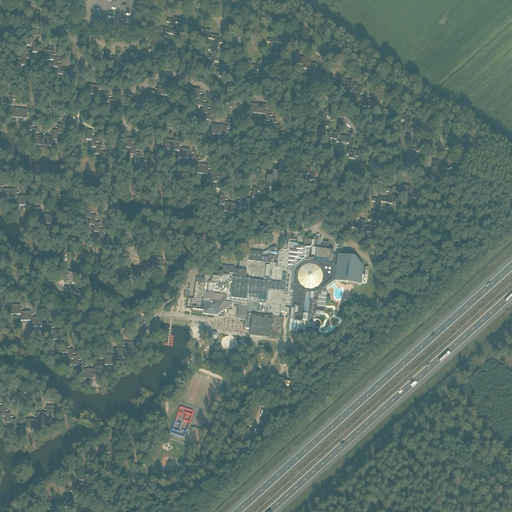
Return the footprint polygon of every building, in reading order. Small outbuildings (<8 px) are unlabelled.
[(184,20),(180,19),(179,23),(187,25),(187,23),(190,24),(191,20),(192,18),(184,16),(183,18),(184,19),(184,20)] [(35,28),(42,29),(43,27),(46,27),(47,23),(45,23),(45,21),(40,20),(41,19),(36,19),(36,17),(33,17),(32,23),(36,24),(35,28)] [(170,23),(170,26),(175,27),(176,23),(179,23),(180,19),(173,18),(173,21),(167,19),(167,22),(170,23)] [(193,21),(191,20),(190,24),(189,28),(197,30),(199,24),(196,23),(192,23),(193,21)] [(4,35),(3,35),(2,39),(4,39),(9,39),(9,35),(13,36),(14,29),(12,28),(12,25),(9,25),(8,26),(6,26),(6,31),(5,31),(4,35)] [(170,30),(166,29),(165,33),(173,35),(173,33),(176,34),(177,31),(178,30),(177,30),(178,28),(175,27),(170,26),(169,28),(170,28),(170,30)] [(156,33),(156,36),(161,37),(162,32),(165,33),(166,29),(159,28),(158,30),(153,29),(153,32),(156,33)] [(204,38),(212,40),(213,36),(209,35),(209,33),(210,33),(210,31),(202,29),(202,31),(201,31),(201,32),(202,32),(201,35),(204,36),(204,38)] [(152,44),(159,45),(160,45),(162,37),(161,37),(156,36),(155,39),(155,42),(153,42),(152,44)] [(215,40),(214,45),(219,46),(219,43),(223,44),(224,41),(219,40),(219,37),(213,36),(212,40),(215,40)] [(284,40),(280,39),(279,43),(287,45),(288,43),(291,44),(292,41),(292,40),(292,38),(284,36),(284,38),(285,38),(284,40)] [(271,43),(270,46),(275,47),(276,42),(279,43),(280,39),(274,38),(273,40),(268,39),(267,42),(271,43)] [(149,51),(152,52),(155,53),(157,53),(159,45),(152,44),(152,46),(151,50),(149,49),(149,51)] [(210,53),(212,53),(218,54),(219,52),(217,52),(218,49),(219,46),(214,45),(212,44),(210,53)] [(267,52),(267,54),(273,55),(275,56),(277,47),(275,47),(270,46),(269,49),(270,49),(269,52),(267,52)] [(48,61),(53,61),(54,58),(54,55),(56,56),(56,55),(54,55),(54,51),(49,51),(48,63),(48,61)] [(143,60),(147,61),(148,56),(146,56),(147,52),(143,51),(142,57),(140,56),(138,63),(142,63),(143,60)] [(104,60),(112,62),(113,58),(109,57),(110,55),(111,55),(111,53),(103,52),(103,54),(102,54),(102,55),(102,57),(105,58),(104,60)] [(148,56),(147,61),(147,63),(151,64),(152,61),(156,62),(157,58),(157,57),(156,56),(155,56),(155,53),(152,52),(151,57),(148,56)] [(296,64),(300,65),(302,58),(299,58),(300,52),(297,52),(296,55),(295,55),(294,55),(293,55),(293,56),(292,60),(297,61),(296,64)] [(116,62),(121,63),(122,58),(119,58),(120,54),(117,53),(116,58),(113,58),(112,62),(112,64),(116,65),(116,62)] [(210,61),(212,61),(215,62),(218,63),(219,61),(217,60),(217,57),(218,57),(218,54),(212,53),(210,61)] [(122,58),(121,63),(121,65),(125,66),(125,63),(130,64),(131,60),(131,59),(130,58),(128,58),(129,54),(126,54),(125,59),(122,58)] [(263,61),(267,62),(270,63),(271,63),(273,55),(267,54),(266,56),(267,56),(266,60),(264,59),(263,61)] [(52,68),(57,69),(58,69),(58,65),(58,62),(60,63),(60,62),(58,62),(59,58),(54,58),(53,61),(52,70),(52,68)] [(305,69),(307,69),(309,61),(307,61),(307,63),(305,62),(306,59),(302,58),(300,65),(302,65),(301,68),(304,69),(305,69)] [(245,68),(253,70),(254,66),(250,65),(250,63),(251,64),(252,62),(244,60),(243,62),(243,63),(243,65),(246,66),(245,68)] [(215,74),(215,73),(216,68),(213,67),(215,62),(212,61),(211,65),(209,64),(208,65),(207,66),(207,69),(211,70),(211,73),(215,74)] [(257,70),(262,72),(263,67),(260,66),(261,62),(258,61),(257,67),(254,66),(253,70),(253,73),(257,74),(257,70)] [(307,69),(310,70),(314,71),(315,71),(317,65),(314,64),(314,65),(310,64),(311,62),(309,61),(307,69)] [(263,67),(262,72),(261,73),(265,74),(266,71),(271,72),(272,68),(271,67),(269,66),(270,63),(267,62),(266,67),(263,67)] [(57,75),(62,76),(62,72),(63,69),(65,70),(65,69),(63,69),(63,65),(58,65),(58,69),(57,69),(56,77),(57,77),(57,75)] [(216,68),(215,73),(220,74),(219,77),(223,78),(223,75),(224,71),(222,70),(223,65),(220,65),(219,68),(216,68)] [(228,72),(224,71),(223,75),(231,77),(232,75),(235,76),(236,73),(236,72),(236,70),(228,68),(228,70),(229,70),(228,72)] [(313,83),(315,83),(317,75),(315,75),(315,76),(313,75),(314,71),(310,70),(308,78),(310,79),(309,82),(312,82),(312,83),(313,83)] [(62,76),(61,84),(61,82),(66,83),(66,84),(66,85),(67,76),(69,77),(69,76),(67,76),(68,73),(62,72),(62,76)] [(317,75),(315,83),(323,85),(325,78),(322,78),(318,77),(319,75),(317,75)] [(343,87),(347,88),(348,81),(346,81),(347,75),(344,75),(343,78),(342,78),(341,78),(340,79),(339,83),(344,84),(343,87)] [(180,82),(174,81),(173,93),(173,91),(178,92),(178,94),(179,86),(181,86),(179,85),(180,82)] [(352,92),(354,92),(356,84),(354,84),(353,86),(352,85),(352,82),(348,81),(347,88),(349,88),(348,91),(351,92),(352,92)] [(354,92),(357,93),(361,94),(362,94),(363,88),(360,87),(360,88),(357,87),(358,85),(356,84),(354,92)] [(193,99),(198,100),(199,100),(199,97),(200,94),(202,94),(200,94),(200,90),(195,89),(193,101),(193,99)] [(103,103),(108,104),(109,104),(109,100),(109,97),(111,97),(109,97),(109,93),(104,93),(103,105),(103,103)] [(360,106),(362,106),(364,98),(362,98),(361,99),(360,98),(361,94),(357,93),(355,101),(357,102),(356,105),(359,105),(359,106),(360,106)] [(8,96),(7,108),(7,106),(12,106),(12,108),(13,100),(15,100),(13,100),(13,96),(8,96)] [(197,107),(202,107),(203,108),(203,104),(204,101),(206,102),(206,101),(204,101),(204,97),(199,97),(199,100),(198,100),(197,109),(197,107)] [(370,108),(370,106),(371,101),(368,101),(365,101),(366,98),(364,98),(362,106),(370,108)] [(371,101),(370,106),(375,107),(374,111),(378,111),(380,105),(377,104),(378,99),(375,98),(374,102),(371,101)] [(109,104),(108,104),(108,112),(108,110),(113,110),(113,112),(114,104),(116,104),(114,104),(114,100),(109,100),(109,104)] [(202,114),(206,115),(207,115),(207,111),(208,109),(210,109),(208,108),(208,105),(203,104),(203,108),(202,107),(201,116),(202,114)] [(260,115),(265,115),(265,112),(266,109),(268,109),(266,109),(266,105),(261,105),(260,117),(260,115)] [(22,109),(21,121),(22,119),(27,120),(26,122),(27,122),(27,114),(29,114),(30,114),(27,113),(28,110),(22,109)] [(324,112),(322,120),(326,121),(327,117),(329,117),(328,118),(330,119),(332,111),(330,110),(329,110),(327,109),(327,110),(326,113),(324,112)] [(381,119),(386,120),(388,114),(395,116),(396,113),(383,110),(381,119)] [(207,115),(206,115),(205,123),(206,121),(210,122),(210,124),(212,116),(214,116),(212,116),(212,112),(207,111),(207,115)] [(264,122),(269,122),(270,122),(270,119),(270,116),(272,116),(270,116),(271,112),(265,112),(265,115),(264,124),(264,122)] [(406,121),(406,124),(410,125),(411,119),(408,118),(410,113),(407,112),(406,116),(404,115),(403,115),(403,116),(402,117),(401,120),(406,121)] [(269,129),(274,129),(275,126),(275,123),(277,123),(275,123),(275,119),(270,119),(270,122),(269,122),(269,131),(269,129)] [(322,124),(321,129),(326,130),(326,127),(330,128),(331,125),(325,124),(326,121),(322,120),(319,119),(318,123),(322,124)] [(26,132),(31,132),(32,132),(32,129),(32,126),(34,126),(32,126),(33,122),(27,122),(26,134),(26,132)] [(411,137),(412,134),(413,129),(411,129),(410,130),(409,129),(410,125),(406,124),(404,132),(406,133),(405,136),(408,136),(408,137),(409,137),(411,137)] [(274,136),(279,136),(279,133),(280,130),(282,130),(279,130),(280,126),(275,126),(274,129),(273,138),(274,138),(274,136)] [(416,135),(415,138),(419,139),(421,133),(418,132),(419,127),(416,126),(415,130),(413,129),(412,134),(416,135)] [(326,136),(329,137),(330,134),(325,133),(326,130),(321,129),(319,128),(318,132),(321,133),(320,138),(323,139),(324,139),(325,138),(325,137),(326,136)] [(31,139),(36,139),(37,136),(37,133),(39,133),(37,133),(37,129),(32,129),(32,132),(31,132),(31,141),(31,139)] [(329,138),(337,140),(338,134),(336,133),(336,134),(332,133),(333,131),(331,130),(330,134),(329,137),(329,138)] [(86,141),(91,141),(92,138),(92,135),(94,136),(94,135),(92,135),(93,131),(87,131),(86,143),(86,141)] [(344,144),(345,142),(346,137),(343,136),(343,137),(340,136),(340,134),(338,134),(337,140),(336,142),(344,144)] [(349,143),(349,146),(353,147),(354,141),(351,140),(353,135),(350,134),(349,138),(346,137),(345,142),(349,143)] [(90,148),(95,149),(96,149),(96,145),(96,142),(98,143),(98,142),(96,142),(97,138),(92,138),(91,141),(90,150),(90,148)] [(416,147),(415,150),(418,151),(421,151),(422,143),(420,143),(420,144),(418,143),(419,139),(415,138),(413,146),(416,147)] [(126,149),(131,149),(131,146),(132,143),(134,143),(132,143),(132,139),(127,139),(125,151),(126,149)] [(174,152),(179,152),(180,149),(180,146),(182,146),(180,146),(180,142),(175,141),(173,153),(174,153),(174,152)] [(95,155),(100,156),(100,152),(101,150),(103,150),(101,149),(101,146),(96,145),(96,149),(95,149),(94,157),(95,155)] [(449,150),(449,153),(454,154),(455,150),(458,150),(459,146),(452,145),(452,148),(446,146),(446,150),(449,150)] [(130,156),(135,157),(136,153),(136,150),(138,151),(138,150),(136,150),(137,146),(131,146),(131,149),(129,158),(130,158),(130,156)] [(354,159),(354,156),(356,151),(354,151),(353,152),(352,151),(353,147),(349,146),(347,154),(349,155),(348,158),(351,159),(352,159),(354,159)] [(359,157),(358,160),(362,161),(364,155),(361,154),(362,149),(359,148),(358,152),(356,151),(354,156),(359,157)] [(183,159),(188,160),(189,157),(189,154),(191,154),(189,154),(190,150),(185,149),(183,161),(183,159)] [(409,157),(410,157),(415,158),(416,155),(415,155),(416,152),(418,152),(418,151),(415,150),(410,149),(409,157)] [(100,156),(98,164),(99,164),(99,162),(104,163),(104,165),(105,157),(107,157),(105,156),(106,153),(100,152),(100,156)] [(134,163),(139,164),(140,160),(140,158),(142,158),(140,157),(141,154),(136,153),(135,157),(134,165),(134,163)] [(446,159),(445,161),(454,163),(455,155),(454,154),(449,153),(448,156),(449,156),(448,159),(446,159)] [(193,167),(198,168),(198,164),(199,162),(201,162),(199,161),(199,158),(194,157),(192,169),(193,167)] [(415,158),(410,157),(409,162),(406,161),(405,165),(412,166),(412,164),(417,165),(418,162),(414,161),(415,158)] [(358,169),(358,172),(361,173),(363,173),(365,165),(363,165),(363,166),(361,166),(362,161),(358,160),(356,168),(358,169)] [(432,167),(432,169),(440,171),(441,168),(442,164),(442,163),(435,161),(435,164),(434,167),(432,167)] [(446,165),(442,164),(441,168),(449,170),(449,168),(452,168),(453,166),(453,165),(454,163),(445,161),(445,163),(446,163),(446,165)] [(202,175),(207,176),(208,172),(208,170),(210,170),(208,169),(209,166),(203,165),(202,177),(202,175)] [(429,172),(429,176),(435,177),(436,176),(439,176),(439,174),(440,174),(440,173),(440,171),(432,169),(431,171),(433,171),(433,173),(429,172)] [(358,172),(353,171),(351,179),(353,179),(358,180),(359,178),(358,177),(359,174),(361,175),(361,173),(358,172)] [(212,183),(217,183),(217,184),(217,180),(218,177),(220,178),(220,177),(218,177),(218,173),(213,173),(211,185),(212,183)] [(435,177),(429,176),(428,179),(423,177),(422,180),(426,181),(425,183),(426,184),(427,185),(430,185),(431,181),(434,181),(435,177)] [(217,184),(217,183),(215,192),(216,192),(216,190),(221,191),(221,193),(222,184),(224,185),(224,184),(222,184),(222,181),(217,180),(217,184)] [(403,190),(399,189),(398,193),(406,195),(407,193),(409,193),(410,193),(411,190),(411,188),(403,186),(402,188),(404,188),(403,190)] [(390,193),(389,195),(394,197),(395,192),(398,193),(399,189),(392,187),(392,190),(387,189),(386,192),(390,193)] [(412,190),(411,190),(410,193),(409,193),(408,198),(417,200),(418,193),(415,192),(415,193),(412,192),(412,190)] [(219,206),(224,206),(225,203),(225,200),(227,200),(225,200),(226,196),(220,195),(218,207),(219,207),(219,206)] [(389,199),(385,199),(384,202),(392,204),(393,202),(396,203),(396,200),(397,200),(396,199),(397,197),(394,197),(389,195),(388,198),(389,198),(389,199)] [(375,202),(375,205),(380,206),(381,202),(384,202),(385,199),(378,197),(378,200),(373,198),(372,202),(375,202)] [(371,213),(378,215),(379,215),(381,207),(380,206),(375,205),(374,208),(375,208),(374,211),(372,211),(371,213)] [(85,219),(90,219),(91,216),(91,213),(93,213),(91,213),(91,209),(86,208),(84,220),(85,220),(85,219)] [(368,221),(371,221),(375,222),(376,222),(378,215),(371,213),(371,216),(371,219),(369,219),(368,221)] [(89,226),(94,226),(95,223),(95,220),(97,220),(95,220),(96,216),(91,216),(90,219),(89,227),(89,228),(89,226)] [(350,227),(358,229),(359,225),(355,224),(355,223),(356,223),(357,221),(348,219),(348,221),(347,222),(348,222),(347,225),(350,226),(350,227)] [(362,230),(366,231),(368,226),(365,225),(366,221),(363,221),(361,226),(359,225),(358,229),(357,232),(361,233),(362,230)] [(368,226),(366,231),(366,232),(370,233),(371,230),(376,231),(376,228),(376,227),(376,226),(375,226),(374,226),(375,222),(371,221),(370,226),(368,226)] [(94,233),(99,233),(99,230),(100,227),(102,227),(100,227),(100,223),(95,223),(94,226),(93,235),(94,233)] [(98,240),(103,240),(104,237),(104,234),(106,234),(104,234),(104,230),(99,230),(99,233),(98,242),(98,240)] [(326,290),(336,282),(336,279),(342,280),(342,277),(335,276),(336,270),(339,270),(342,274),(342,276),(350,269),(346,263),(347,263),(347,262),(346,262),(345,262),(345,263),(339,255),(340,252),(336,252),(336,254),(333,253),(333,251),(327,251),(328,248),(329,243),(323,243),(322,250),(317,249),(318,237),(313,237),(313,240),(304,239),(303,246),(297,245),(297,240),(283,239),(282,248),(280,250),(279,251),(278,251),(277,263),(278,264),(277,267),(275,267),(276,263),(268,262),(268,258),(266,258),(266,262),(264,261),(264,262),(261,262),(262,253),(249,251),(249,250),(244,249),(243,255),(240,255),(238,271),(234,270),(234,268),(223,267),(222,273),(217,272),(217,273),(216,273),(216,274),(215,277),(205,276),(204,279),(204,283),(195,282),(193,299),(201,300),(201,297),(206,298),(204,314),(217,315),(217,313),(220,314),(220,311),(222,312),(222,309),(227,310),(227,308),(229,308),(230,306),(232,307),(232,304),(236,305),(236,306),(237,306),(237,307),(238,307),(237,317),(237,318),(238,319),(245,320),(244,329),(250,330),(250,336),(270,339),(271,336),(276,337),(276,335),(280,335),(281,335),(281,334),(282,329),(283,329),(284,319),(279,318),(280,312),(288,313),(289,308),(285,308),(285,306),(291,307),(291,309),(288,330),(298,331),(299,329),(306,330),(306,325),(315,326),(316,316),(324,317),(327,291),(326,290)] [(114,238),(112,250),(113,250),(113,248),(118,249),(117,251),(118,251),(119,243),(121,243),(121,242),(119,242),(119,239),(114,238)] [(1,258),(0,258),(0,263),(4,264),(4,265),(8,265),(8,267),(12,267),(12,260),(8,260),(8,256),(1,256),(1,258)] [(163,262),(163,258),(158,258),(157,270),(157,268),(162,269),(162,270),(163,262),(165,263),(165,262),(163,262)] [(65,284),(69,285),(70,282),(77,284),(78,279),(79,275),(68,272),(65,282),(65,284)] [(141,345),(154,337),(154,329),(151,327),(153,325),(150,323),(149,326),(147,325),(140,329),(139,329),(140,329),(140,334),(137,334),(137,340),(140,342),(139,344),(141,345)] [(284,368),(276,373),(279,377),(286,372),(284,368)] [(107,457),(109,458),(113,460),(114,456),(113,456),(115,452),(114,451),(115,447),(113,446),(114,445),(111,443),(109,446),(108,446),(105,452),(108,454),(107,457)] [(113,460),(109,458),(108,461),(106,461),(103,467),(107,469),(105,472),(111,475),(113,471),(112,471),(113,467),(112,466),(114,462),(112,461),(113,460)] [(83,481),(81,484),(85,486),(85,485),(87,485),(89,481),(90,481),(92,477),(93,478),(95,474),(89,472),(87,475),(84,474),(81,481),(83,481)] [(73,493),(71,496),(75,497),(75,496),(77,497),(79,492),(80,493),(82,489),(83,489),(85,486),(81,484),(79,483),(77,487),(74,485),(71,492),(73,493)] [(64,496),(61,503),(63,504),(61,507),(65,509),(65,507),(67,508),(69,503),(70,504),(72,500),(73,500),(75,497),(71,496),(69,494),(67,498),(64,496)] [(51,511),(50,511),(56,511),(57,510),(59,511),(60,507),(61,507),(63,504),(61,503),(57,501),(56,505),(52,503),(49,510),(51,511)]
